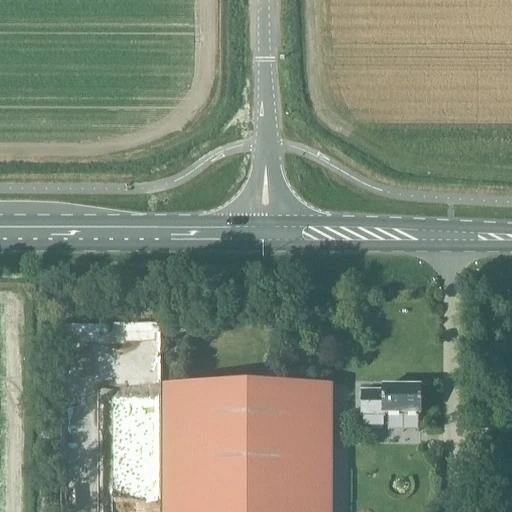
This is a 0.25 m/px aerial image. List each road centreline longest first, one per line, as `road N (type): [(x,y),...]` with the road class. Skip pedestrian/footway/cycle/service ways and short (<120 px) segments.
road 1 (primary): [(0,246),(264,246)]
road 2 (primary): [(250,222),(0,221)]
road 3 (primary): [(264,246),(511,246)]
road 4 (primary): [(511,229),(279,222)]
road 5 (unclassified): [(265,170),(263,0)]
